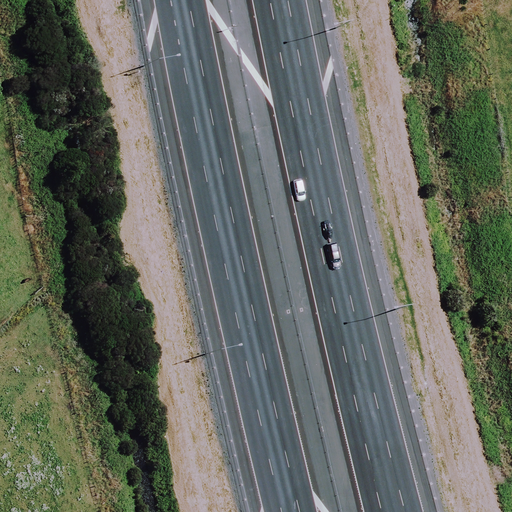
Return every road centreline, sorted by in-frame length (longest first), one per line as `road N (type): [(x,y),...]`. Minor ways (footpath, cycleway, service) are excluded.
road 1 (motorway): [(271,0),(383,511)]
road 2 (motorway): [(300,511),(190,0)]
